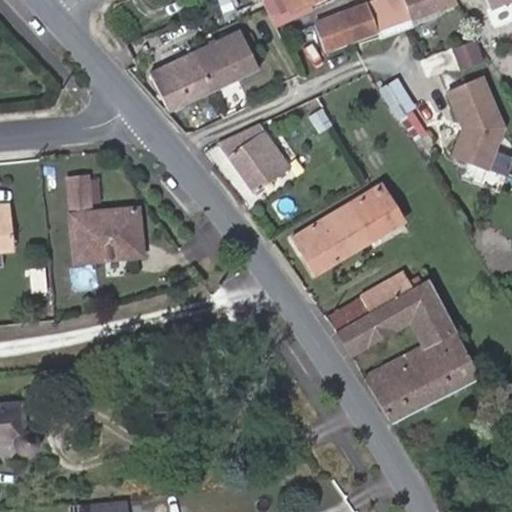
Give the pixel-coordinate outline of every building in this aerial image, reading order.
[(289,12),(283,0),(264,0),(267,5),(276,25),(313,10),(311,3),(289,12)] [(311,3),(316,0),(283,0),(289,12),(311,3)] [(376,31),(411,18),(403,0),(378,0),(366,5),(376,31)] [(403,0),(411,18),(455,1),(454,0),(403,0)] [(511,0),(485,0),(490,11),(511,1),(511,0)] [(352,40),(376,31),(366,5),(341,13),(352,40)] [(324,50),(352,40),(341,13),(314,23),(324,50)] [(403,28),(412,24),(413,23),(411,18),(376,31),(378,37),(391,33),(403,28)] [(211,91),(258,69),(240,31),(194,53),(211,91)] [(483,60),(476,38),(459,44),(467,65),(483,60)] [(467,65),(459,44),(454,46),(462,67),(467,65)] [(151,73),(168,111),(211,91),(194,53),(151,73)] [(489,73),(448,89),(460,118),(464,116),(467,122),(464,128),(462,129),(457,147),(490,163),(509,123),(489,73)] [(412,108),(396,80),(380,90),(397,117),(412,108)] [(318,133),(334,126),(325,107),(309,115),(318,133)] [(425,132),(413,112),(402,118),(415,139),(425,132)] [(228,156),(261,132),(256,124),(218,142),(228,156)] [(289,169),(261,132),(228,156),(254,193),(289,169)] [(481,186),(487,170),(467,162),(461,179),(481,186)] [(73,263),(129,259),(128,243),(142,242),(139,208),(101,211),(91,212),(88,182),(87,176),(64,178),(73,263)] [(91,212),(101,211),(98,181),(88,182),(91,212)] [(382,187),(372,193),(393,228),(403,222),(382,187)] [(294,238),(305,255),(312,250),(324,270),(393,228),(372,193),(332,217),(331,215),(294,238)] [(0,250),(14,250),(9,205),(0,205),(0,250)] [(142,242),(128,243),(129,259),(144,258),(142,242)] [(324,270),(312,250),(305,255),(316,275),(324,270)] [(32,294),(50,294),(50,269),(32,269),(32,294)] [(337,331),(422,282),(419,276),(409,282),(404,273),(361,297),(362,299),(329,318),(337,331)] [(422,282),(337,331),(334,332),(350,356),(409,322),(423,350),(364,379),(392,422),(479,378),(428,279),(422,282)] [(0,442),(12,442),(14,450),(17,452),(22,455),(24,456),(27,455),(31,455),(34,453),(36,451),(38,448),(39,446),(39,439),(36,433),(30,429),(25,428),(22,404),(0,404),(0,442)] [(87,511),(86,503),(67,505),(67,511),(87,511)]
